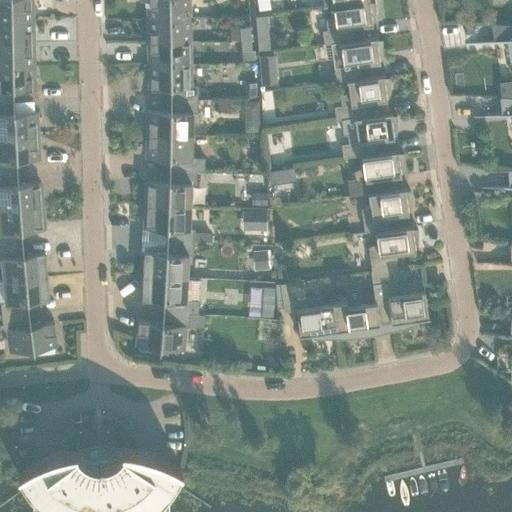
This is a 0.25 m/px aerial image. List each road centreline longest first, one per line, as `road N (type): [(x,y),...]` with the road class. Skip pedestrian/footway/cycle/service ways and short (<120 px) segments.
road 1 (residential): [(453,361),(413,380),(327,394),(101,371),(89,0)]
road 2 (residential): [(453,361),(466,326),(421,0)]
